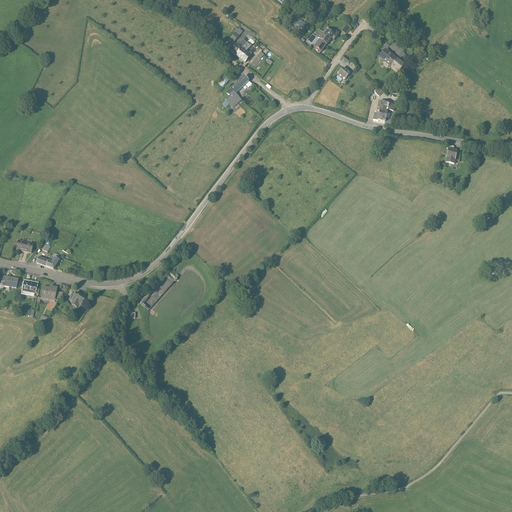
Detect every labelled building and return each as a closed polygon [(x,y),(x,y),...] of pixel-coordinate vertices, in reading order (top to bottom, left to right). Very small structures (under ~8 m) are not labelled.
[(297,18),(292,24),(299,29),(300,27),(303,29),(306,24),(297,18)] [(346,34),(350,30),(345,25),(341,30),(346,34)] [(323,33),(319,40),(326,45),(331,38),(334,40),(338,34),(334,31),(332,34),(330,33),(326,30),(326,29),(323,33)] [(323,33),(319,31),(315,37),(319,40),(323,33)] [(235,34),(230,40),(233,44),(239,38),(235,34)] [(326,45),(319,40),(314,47),(321,52),(326,45)] [(243,41),(237,47),(240,50),(241,49),(241,50),(246,44),(243,41)] [(250,47),(246,44),(241,50),(245,53),(250,47)] [(236,46),(230,52),(235,57),(235,56),(241,50),(241,49),(240,50),(237,47),(236,46)] [(258,49),(253,55),(257,57),(260,53),(261,52),(258,49)] [(245,53),(241,50),(235,56),(245,64),(251,55),(249,53),(247,55),(245,53)] [(395,62),(387,55),(389,53),(386,50),(379,58),(383,62),(381,64),(387,69),(389,67),(390,68),(395,62)] [(403,68),(395,62),(390,68),(398,74),(403,68)] [(350,74),(342,68),(337,76),(342,80),(344,81),(350,74)] [(244,77),(231,90),(235,95),(245,85),(248,81),(244,77)] [(235,95),(231,90),(227,94),(231,98),(227,102),(233,108),(237,103),(234,101),(238,97),(235,95)] [(389,106),(379,104),(377,111),(380,112),(379,115),(376,114),(374,120),(385,123),(388,112),(389,106)] [(453,151),(448,150),(445,163),(454,165),(456,152),(453,151)] [(26,243),(18,241),(16,250),(24,252),(26,243)] [(34,245),(26,243),(24,252),(31,254),(34,245)] [(50,248),(45,245),(42,250),(47,253),(50,248)] [(48,261),(38,257),(36,263),(46,267),(48,261)] [(52,263),(48,261),(46,267),(53,270),(59,261),(54,258),(52,263)] [(18,281),(4,278),(3,286),(16,289),(18,282),(18,281)] [(33,282),(31,282),(30,283),(25,282),(23,292),(35,294),(37,285),(33,284),(33,282)] [(52,290),(44,288),(42,297),(50,298),(50,300),(55,301),(58,289),(52,288),(52,290)] [(86,300),(76,294),(72,301),(74,302),(78,305),(79,306),(81,307),(82,307),(86,300)]
